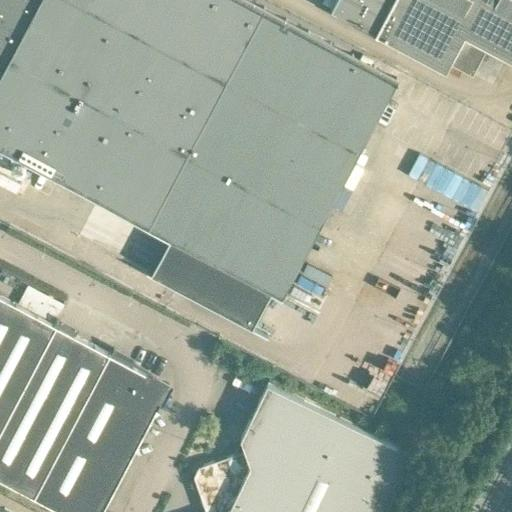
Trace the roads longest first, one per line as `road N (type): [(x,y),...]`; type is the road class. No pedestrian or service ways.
road 1 (unclassified): [(136,511),(188,406),(194,371),(183,344),(0,241)]
road 2 (unknown): [(285,0),(454,92),(511,85)]
